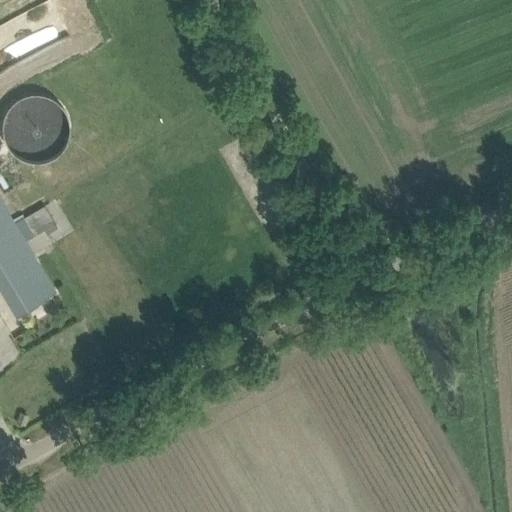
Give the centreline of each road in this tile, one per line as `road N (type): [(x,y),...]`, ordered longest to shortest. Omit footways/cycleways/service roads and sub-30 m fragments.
road 1 (unclassified): [(0,476),(242,334),(317,308),(511,196)]
road 2 (unknown): [(381,269),(222,0)]
